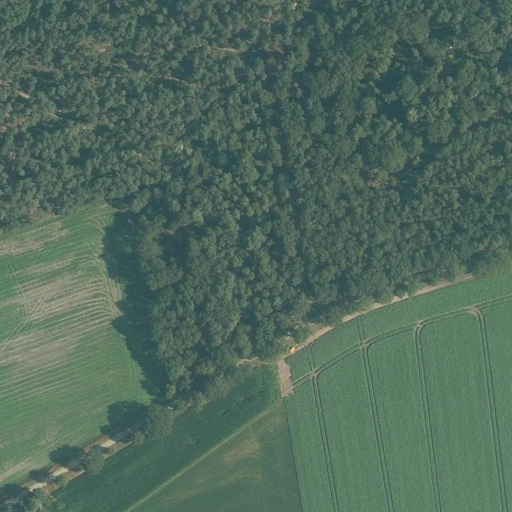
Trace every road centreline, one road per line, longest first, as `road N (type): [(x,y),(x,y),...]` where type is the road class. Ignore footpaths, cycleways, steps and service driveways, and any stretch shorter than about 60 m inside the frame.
road 1 (unclassified): [(0,507),(339,306),(511,250)]
road 2 (track): [(319,317),(274,76)]
